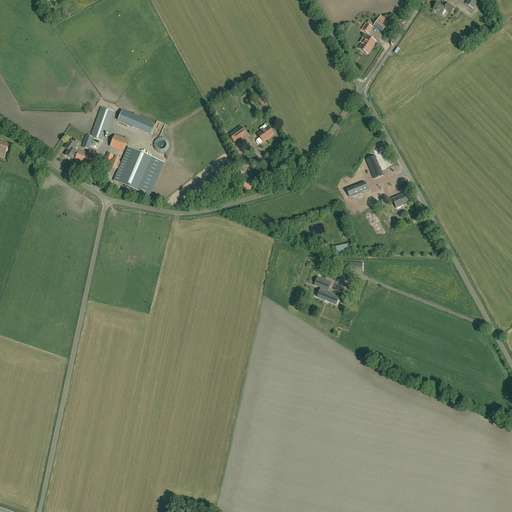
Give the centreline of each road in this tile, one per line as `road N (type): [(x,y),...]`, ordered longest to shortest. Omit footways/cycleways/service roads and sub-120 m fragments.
road 1 (unclassified): [(39,511),(106,200)]
road 2 (unclassified): [(511,365),(361,89)]
road 3 (unclassified): [(106,200),(178,214),(279,191),(305,173),(361,89)]
road 4 (unclassified): [(106,200),(0,128)]
